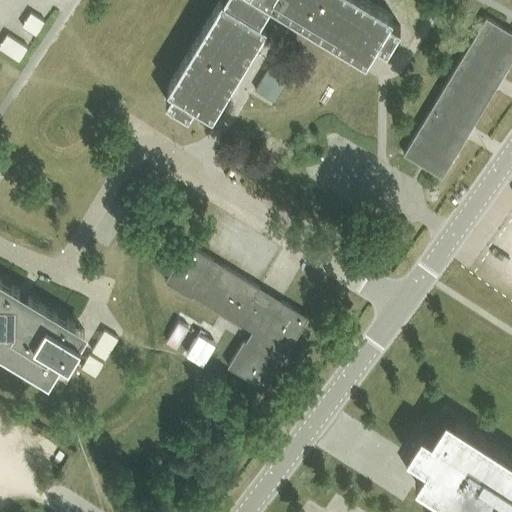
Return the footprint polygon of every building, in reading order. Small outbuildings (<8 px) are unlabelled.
[(219,0),(168,86),(172,89),(166,99),(189,113),(195,102),(213,113),(267,23),(260,19),(271,2),(366,59),(377,42),(387,48),(401,25),(391,19),(394,14),(369,0),(219,0)] [(22,25),(36,34),(45,20),(31,11),(22,25)] [(404,152),(426,166),(443,176),(466,137),(463,135),(469,124),(472,126),(495,88),(492,86),(499,75),(502,77),(511,60),(511,30),(487,15),(404,152)] [(0,44),(0,47),(19,60),(28,46),(7,33),(0,44)] [(256,89),(275,100),(300,59),(281,47),(256,89)] [(228,365),(265,387),(281,360),(280,360),(285,352),(286,353),(309,315),(282,299),(280,302),(258,289),(260,286),(223,263),(222,264),(214,259),(215,258),(188,242),(166,280),(192,296),(194,293),(255,329),(248,340),(244,338),(228,365)] [(0,351),(49,381),(63,358),(69,361),(81,341),(79,339),(85,330),(75,324),(76,323),(67,318),(64,323),(55,318),(58,313),(20,290),(20,289),(12,284),(8,290),(0,285),(0,283),(2,280),(0,278),(0,351)] [(92,350),(106,358),(119,337),(105,328),(92,350)] [(82,367),(96,375),(104,361),(90,353),(82,367)] [(422,428),(407,452),(426,465),(416,481),(464,511),(511,511),(511,454),(447,412),(432,435),(422,428)]
